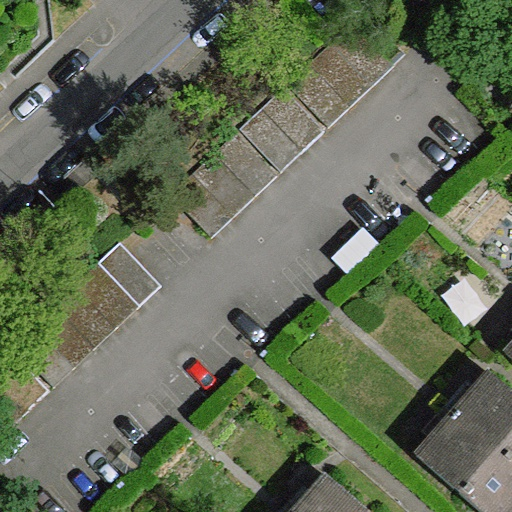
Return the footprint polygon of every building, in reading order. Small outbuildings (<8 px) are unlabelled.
[(354,23),(172,195),(214,239),(396,67),(354,23)] [(0,439),(162,288),(122,245),(14,346),(7,338),(0,344),(0,439)] [(472,396),(454,417),(511,466),(511,393),(490,375),(472,396)] [(511,511),(511,466),(454,417),(436,438),(418,458),(480,511),(511,511)] [(310,499),(298,511),(367,511),(329,478),(310,499)]
